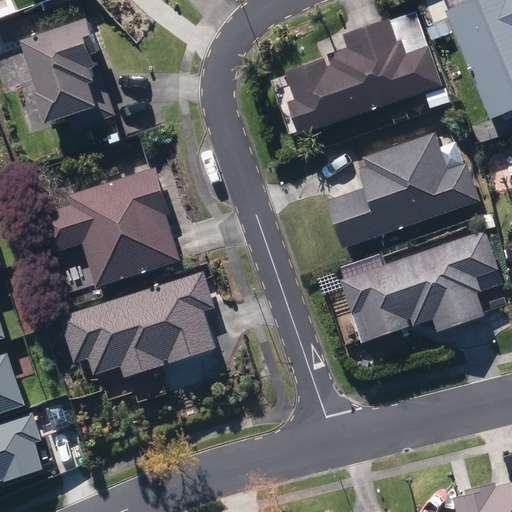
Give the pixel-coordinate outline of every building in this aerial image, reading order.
[(511,0),(477,0),(452,10),(497,118),(511,111),(511,0)] [(97,19),(33,40),(59,121),(77,115),(81,127),(121,114),(109,78),(105,80),(101,66),(106,65),(102,52),(108,50),(97,19)] [(295,101),(306,133),(446,84),(433,47),(412,54),(407,41),(403,42),(395,19),(350,34),(354,48),(334,55),(338,65),(332,68),(329,59),(293,72),(302,98),(295,101)] [(334,201),(350,246),(484,200),(472,164),(452,170),(439,133),(369,157),(372,166),(365,168),(372,188),(334,201)] [(91,242),(105,286),(185,260),(170,214),(174,212),(160,168),(75,195),(78,204),(46,214),(59,252),(91,242)] [(488,230),(349,279),(370,340),(416,325),(413,317),(417,315),(420,323),(439,317),(443,329),(489,313),(482,292),(507,283),(488,230)] [(208,270),(69,315),(84,360),(97,356),(102,372),(129,364),(132,375),(220,347),(208,310),(219,307),(208,270)] [(0,335),(11,332),(0,298),(0,335)] [(0,407),(28,398),(11,347),(0,351),(0,407)] [(45,432),(36,406),(0,417),(0,477),(47,461),(38,435),(45,432)] [(511,511),(511,481),(500,484),(500,480),(471,487),(472,492),(458,495),(462,510),(455,511),(511,511)]
